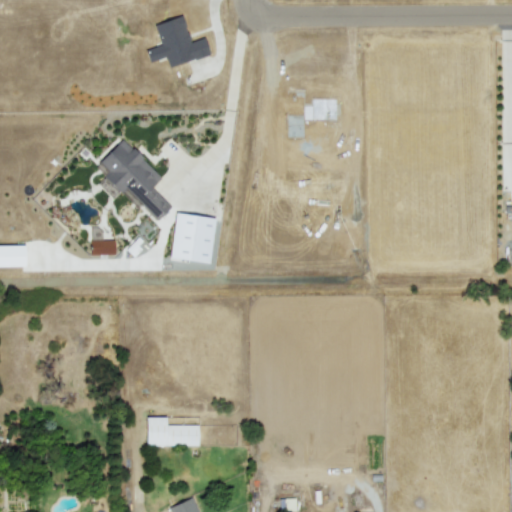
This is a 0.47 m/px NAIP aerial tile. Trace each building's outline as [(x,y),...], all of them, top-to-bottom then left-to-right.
[(153,24),(159,44),(144,49),(148,62),(164,57),(167,67),(208,54),(203,37),(189,41),(181,15),(153,24)] [(169,206),(150,187),(160,177),(120,138),(93,165),(121,192),(123,190),(155,221),(169,206)] [(213,216),(173,212),(168,257),(208,262),(213,216)] [(113,253),(112,239),(88,239),(88,254),(113,253)] [(164,423),(165,416),(145,416),(144,444),(197,445),(197,424),(164,423)] [(170,511),(197,511),(191,497),(168,506),(170,511)]
